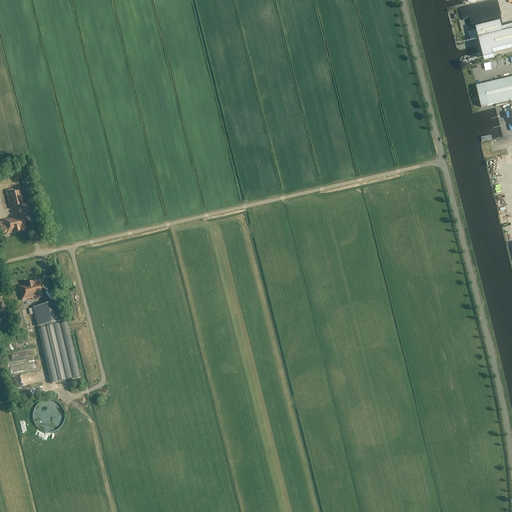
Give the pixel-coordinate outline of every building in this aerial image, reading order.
[(501,22),(476,29),(476,30),(468,32),(471,41),(479,39),(479,40),(489,38),(492,52),(511,47),(511,25),(502,28),(501,22)] [(511,78),(476,87),(481,108),(511,100),(511,78)] [(31,202),(37,200),(32,178),(22,181),(27,203),(31,202)] [(19,188),(6,191),(10,209),(23,206),(19,188)] [(0,226),(0,228),(5,227),(7,235),(12,233),(13,234),(24,232),(24,231),(27,230),(23,215),(12,218),(12,219),(9,219),(9,217),(5,218),(5,220),(3,220),(4,224),(0,224),(0,226)] [(24,286),(19,287),(22,301),(32,298),(33,299),(42,297),(39,282),(36,283),(36,282),(24,285),(24,286)] [(38,329),(38,327),(41,326),(41,328),(41,329),(39,329),(39,330),(41,337),(53,384),(59,382),(72,379),(80,377),(67,322),(64,323),(59,324),(58,322),(64,320),(60,302),(55,303),(51,304),(31,309),(29,310),(30,313),(30,315),(32,315),(35,314),(35,317),(26,320),(29,331),(38,329)] [(26,330),(22,310),(13,312),(17,331),(26,330)] [(89,324),(88,318),(78,320),(79,323),(74,324),(75,329),(85,326),(85,325),(89,324)]
